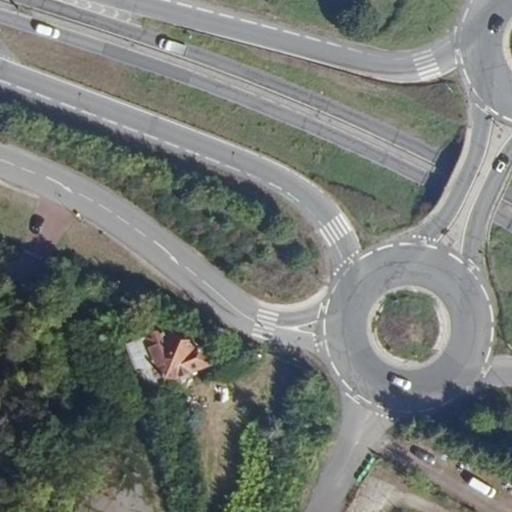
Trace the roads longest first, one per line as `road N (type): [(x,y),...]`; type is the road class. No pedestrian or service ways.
road 1 (primary): [(0,18),(235,96),(511,226)]
road 2 (primary): [(511,200),(324,105),(13,0)]
road 3 (primary): [(0,69),(241,159),(293,188),(337,240),(349,299)]
road 4 (primary): [(480,41),(426,65),(382,70),(124,0)]
road 5 (residential): [(265,325),(230,309),(89,201),(0,158)]
road 6 (tertiary): [(492,82),(471,164),(443,214),(400,262)]
road 7 (tertiary): [(459,283),(511,151)]
road 8 (tertiary): [(353,362),(387,389),(408,393),(430,390),(464,364)]
